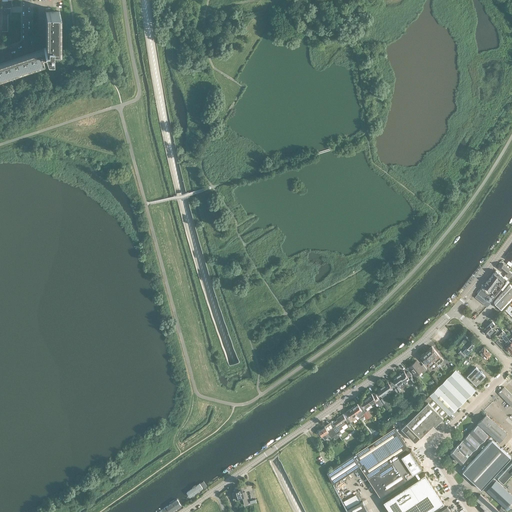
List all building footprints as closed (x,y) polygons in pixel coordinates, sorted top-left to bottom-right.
[(2,5),(2,8),(2,14),(8,14),(11,14),(11,8),(8,8),(8,5),(2,5)] [(16,57),(0,62),(0,76),(16,71),(44,62),(42,56),(46,55),(47,56),(52,56),(53,47),(59,48),(59,11),(46,11),(46,47),(36,45),(36,50),(16,57)] [(510,268),(503,263),(499,268),(506,273),(504,275),(505,276),(506,276),(508,277),(511,272),(509,270),(510,268)] [(490,291),(499,279),(501,281),(504,277),(503,277),(495,271),(488,280),(487,279),(485,282),(486,283),(485,284),(484,285),(483,284),(477,293),(478,293),(475,297),(485,304),(488,300),(489,300),(490,300),(492,299),(491,297),(492,297),(494,294),(490,291)] [(495,301),(503,308),(511,298),(511,286),(510,284),(495,301)] [(494,324),(492,322),(484,330),(488,333),(491,336),(496,330),(493,328),(492,327),(494,324)] [(511,342),(511,343),(508,341),(510,339),(506,335),(503,338),(506,342),(505,343),(508,346),(509,345),(511,348),(511,342)] [(466,337),(462,341),(463,343),(464,344),(467,347),(463,351),(467,354),(472,349),(471,348),(474,344),(475,344),(471,339),(469,341),(466,337)] [(508,346),(505,343),(503,345),(499,340),(496,342),(501,347),(503,345),(511,353),(511,348),(509,345),(508,346)] [(443,360),(432,346),(430,348),(430,349),(427,351),(438,364),(443,360)] [(491,354),(483,347),(477,354),(485,361),(491,354)] [(438,364),(427,351),(424,354),(424,353),(421,355),(422,356),(421,356),(432,369),(438,364)] [(408,367),(416,375),(417,377),(427,368),(423,364),(421,365),(416,360),(408,367)] [(492,371),(499,365),(496,361),(492,364),(491,363),(487,366),(492,371)] [(467,376),(472,381),(476,385),(485,376),(481,372),(482,372),(480,371),(476,367),(467,376)] [(455,369),(430,395),(450,415),(475,389),(455,369)] [(401,373),(398,375),(403,381),(408,377),(404,371),(403,371),(402,370),(401,371),(401,373)] [(403,381),(398,375),(393,378),(395,381),(392,383),(398,392),(401,390),(399,387),(401,386),(399,384),(403,381)] [(388,382),(382,386),(387,392),(391,389),(393,392),(394,391),(396,394),(398,392),(392,383),(390,384),(388,382)] [(383,395),(387,392),(382,386),(377,390),(379,393),(376,395),(383,403),(385,406),(386,407),(389,405),(386,402),(386,401),(384,399),(384,398),(385,397),(383,395)] [(511,394),(504,387),(498,393),(511,407),(511,394)] [(383,403),(376,395),(375,394),(373,396),(372,394),(366,398),(371,404),(376,400),(379,406),(383,403)] [(447,412),(430,395),(399,425),(414,441),(416,441),(433,424),(434,426),(443,417),(447,412)] [(363,404),(361,405),(368,416),(371,414),(366,407),(371,404),(366,398),(361,401),(363,404)] [(358,404),(352,408),(356,414),(358,416),(360,419),(365,415),(366,417),(368,416),(361,405),(359,406),(358,404)] [(356,414),(352,408),(346,412),(349,416),(348,417),(351,422),(356,418),(354,415),(356,414)] [(412,408),(403,415),(405,416),(409,413),(413,409),(412,408)] [(343,414),(339,417),(336,419),(337,420),(334,422),(336,425),(333,427),(340,436),(342,439),(348,435),(348,434),(354,429),(350,422),(351,422),(348,417),(345,418),(343,414)] [(499,442),(507,433),(485,414),(477,423),(499,442)] [(330,423),(319,431),(325,440),(329,436),(331,437),(333,436),(335,440),(340,436),(333,427),(330,423)] [(461,463),(488,435),(477,425),(450,452),(461,463)] [(353,454),(327,471),(333,483),(360,465),(368,478),(410,450),(400,435),(398,437),(392,428),(353,454)] [(462,472),(481,489),(511,457),(492,440),(462,472)] [(347,447),(351,452),(356,448),(352,443),(347,447)] [(410,450),(368,478),(378,493),(380,496),(415,473),(418,471),(424,467),(423,467),(421,463),(420,462),(418,459),(418,458),(417,458),(415,454),(414,453),(412,449),(411,449),(410,450)] [(503,484),(511,474),(511,462),(498,479),(503,484)] [(386,499),(383,500),(390,511),(428,511),(440,504),(440,505),(444,502),(444,501),(443,501),(441,497),(441,496),(440,496),(438,493),(438,492),(437,492),(435,488),(434,487),(432,483),(431,482),(428,479),(429,478),(428,477),(428,478),(425,474),(426,474),(425,473),(421,475),(411,482),(410,483),(405,486),(405,487),(404,486),(404,487),(400,489),(391,495),(388,498),(388,497),(387,498),(386,499)] [(184,490),(191,501),(209,488),(203,478),(184,490)] [(344,478),(334,483),(338,491),(348,486),(344,478)] [(508,505),(511,500),(511,495),(496,481),(487,490),(495,498),(505,508),(508,505)] [(237,488),(234,488),(235,492),(232,493),(234,499),(236,498),(237,498),(242,497),(244,501),(245,505),(248,504),(245,491),(243,492),(241,486),(236,487),(237,488)] [(485,498),(480,494),(476,498),(481,503),(481,502),(485,498)] [(162,506),(165,511),(173,511),(184,505),(177,496),(162,506)] [(489,501),(485,498),(481,502),(481,503),(480,504),(485,508),(490,502),(489,501)] [(347,509),(348,511),(368,511),(365,506),(363,501),(362,501),(347,509)] [(492,511),(496,508),(490,503),(490,502),(485,508),(484,509),(486,511),(492,511)]
